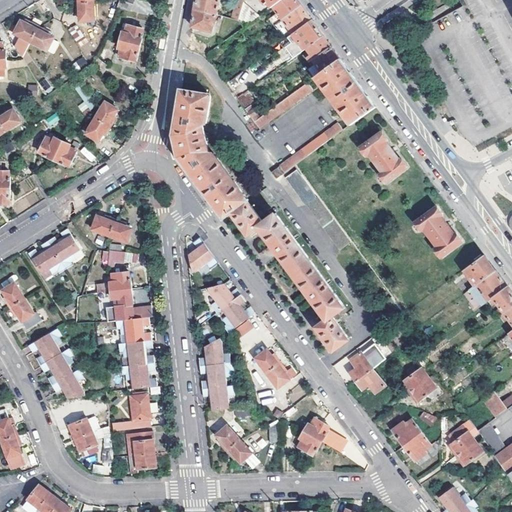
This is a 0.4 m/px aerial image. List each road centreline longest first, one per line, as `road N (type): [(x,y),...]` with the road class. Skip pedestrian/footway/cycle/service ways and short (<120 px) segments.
road 1 (residential): [(396,477),(191,203)]
road 2 (residential): [(191,203),(163,237),(193,488)]
road 3 (residential): [(193,488),(97,489),(66,475),(0,338)]
road 4 (residential): [(396,477),(378,484),(193,488)]
road 5 (residential): [(152,160),(129,166),(0,248)]
road 6 (tertiary): [(447,164),(348,32)]
road 7 (residential): [(181,0),(152,160)]
